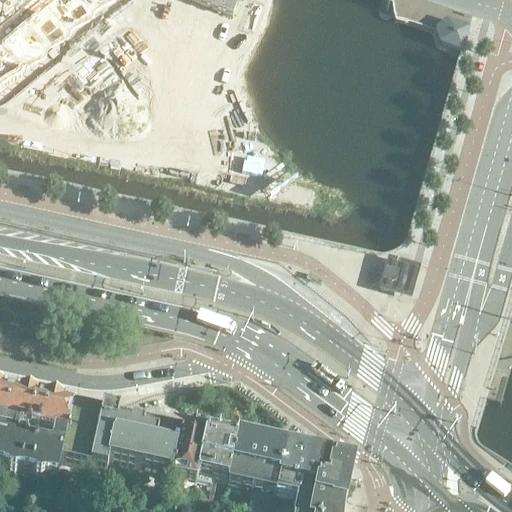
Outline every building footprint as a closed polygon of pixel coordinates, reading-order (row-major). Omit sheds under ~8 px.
[(29,0),(0,24),(0,89),(106,0),(29,0)] [(416,268),(389,261),(380,292),(407,299),(416,268)] [(0,446),(10,397),(2,395),(2,394),(0,393),(0,446)] [(16,441),(19,431),(30,433),(36,402),(19,398),(19,399),(10,397),(0,446),(0,469),(5,471),(7,474),(13,475),(16,473),(21,474),(28,444),(16,441)] [(58,466),(71,410),(62,408),(62,407),(45,404),(36,402),(30,433),(52,438),(50,449),(28,444),(21,474),(32,477),(33,480),(38,481),(41,478),(55,482),(58,466)] [(170,482),(181,433),(116,419),(115,419),(104,417),(103,417),(101,417),(71,410),(58,466),(104,476),(105,468),(170,482)] [(197,479),(206,438),(181,433),(170,482),(170,484),(194,489),(197,479)] [(232,490),(241,446),(238,445),(234,444),(232,439),(231,439),(227,443),(206,438),(197,479),(210,482),(209,485),(232,490)] [(252,494),(261,450),(250,448),(249,445),(240,443),(238,445),(241,446),(232,490),(252,494)] [(276,499),(285,455),(283,455),(282,452),(273,450),(271,452),(261,450),(252,494),(276,499)] [(324,488),(330,465),(331,465),(329,462),(321,460),(319,463),(298,458),(297,455),(288,453),(286,456),(285,455),(276,499),(300,504),(298,510),(304,511),(309,511),(315,487),(324,488)] [(343,511),(351,477),(352,470),(332,466),(331,465),(330,465),(324,488),(315,487),(309,511),(304,511),(298,510),(298,511),(341,511),(341,510),(343,511)]
